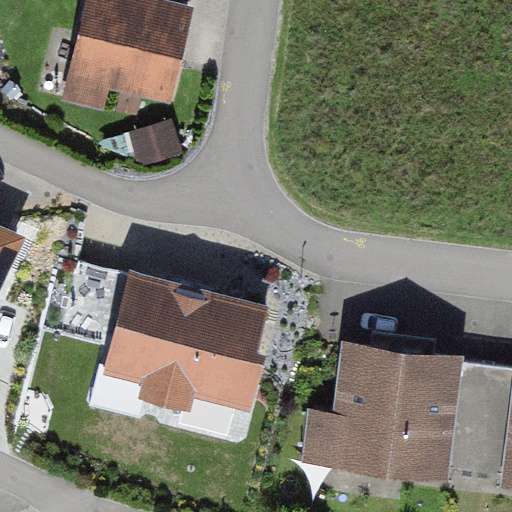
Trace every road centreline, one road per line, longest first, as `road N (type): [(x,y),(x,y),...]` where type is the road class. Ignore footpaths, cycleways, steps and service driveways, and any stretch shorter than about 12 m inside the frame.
road 1 (residential): [(234,203),(340,257),(511,278)]
road 2 (residential): [(0,144),(99,191),(234,203)]
road 3 (residential): [(258,0),(234,203)]
